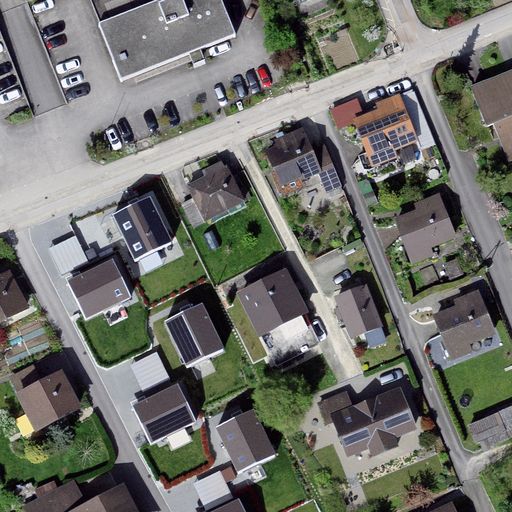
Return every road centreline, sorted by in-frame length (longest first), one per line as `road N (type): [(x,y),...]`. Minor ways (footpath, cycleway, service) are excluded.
road 1 (residential): [(414,56),(0,223)]
road 2 (residential): [(511,293),(414,56)]
